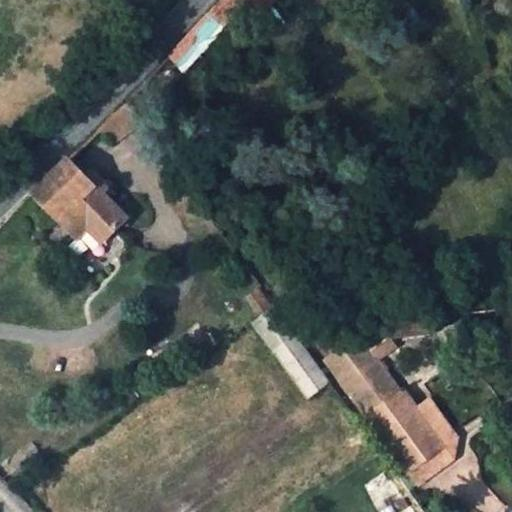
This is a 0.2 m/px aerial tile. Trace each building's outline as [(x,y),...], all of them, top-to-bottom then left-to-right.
[(168,57),(185,72),(250,2),(247,0),(221,0),(188,36),(168,57)] [(389,46),(378,53),(400,88),(410,81),(389,46)] [(162,96),(185,72),(168,57),(146,81),(162,96)] [(162,104),(142,86),(127,104),(141,127),(162,104)] [(81,227),(99,245),(125,220),(67,160),(31,196),(71,237),(81,227)] [(256,320),(300,399),(325,385),(281,306),(256,320)] [(511,312),(503,313),(507,354),(511,353),(511,312)] [(321,356),(367,420),(400,396),(402,395),(356,332),(321,356)] [(405,471),(437,447),(439,446),(402,395),(400,396),(367,420),(405,471)] [(437,447),(405,471),(415,485),(448,462),(437,447)]
